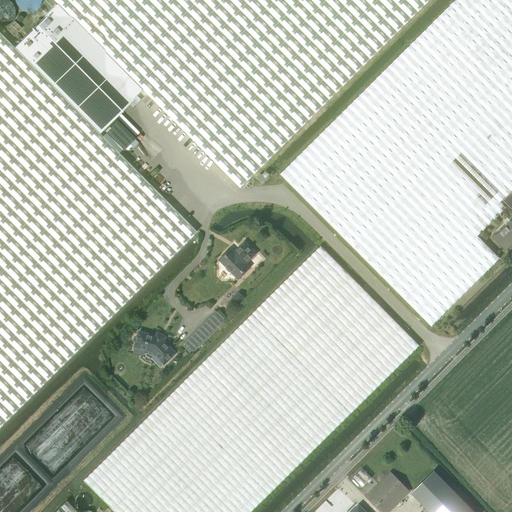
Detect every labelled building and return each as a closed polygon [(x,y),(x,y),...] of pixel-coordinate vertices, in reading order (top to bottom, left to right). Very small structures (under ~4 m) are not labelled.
[(56,0),(59,3),(143,90),(240,188),(429,0),(56,0)] [(500,202),(504,199),(511,190),(511,0),(455,0),(280,174),(431,326),(499,258),(477,236),(500,213),(505,208),(500,202)] [(134,139),(114,118),(143,90),(59,3),(14,48),(99,134),(102,130),(122,151),(134,139)] [(14,21),(6,29),(14,36),(21,28),(14,21)] [(0,425),(196,232),(99,134),(14,48),(10,45),(0,34),(0,425)] [(265,179),(260,174),(256,177),(261,182),(265,179)] [(506,250),(511,243),(511,223),(510,222),(493,238),(506,250)] [(245,263),(256,253),(245,242),(234,252),(230,248),(225,253),(224,254),(219,260),(226,267),(226,269),(229,272),(231,272),(238,279),(249,267),(245,263)] [(84,480),(115,511),(251,511),(420,345),(321,245),(84,480)] [(216,311),(199,327),(208,337),(225,321),(216,311)] [(199,327),(187,339),(196,349),(208,337),(199,327)] [(158,337),(155,336),(139,332),(138,335),(136,336),(135,337),(134,338),(134,340),(134,342),(136,343),(134,347),(148,351),(149,353),(150,354),(152,354),(154,354),(164,364),(175,353),(161,339),(158,337)] [(474,511),(434,470),(411,492),(430,511),(474,511)] [(366,497),(380,511),(388,511),(409,492),(390,472),(366,497)] [(76,511),(66,501),(54,511),(76,511)]
